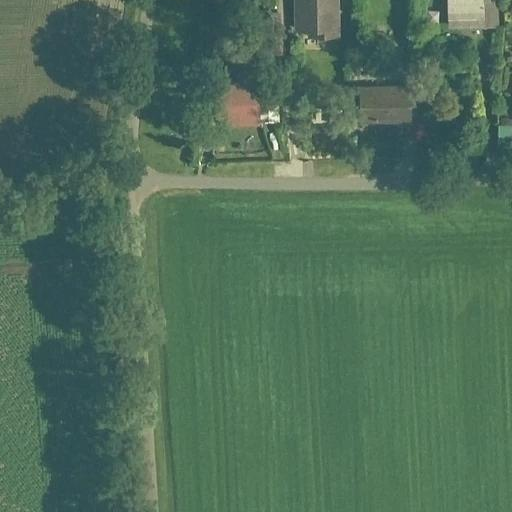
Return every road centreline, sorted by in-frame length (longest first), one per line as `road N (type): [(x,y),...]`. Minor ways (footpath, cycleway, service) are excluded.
road 1 (residential): [(158,0),(135,184),(161,511)]
road 2 (track): [(511,179),(108,185)]
